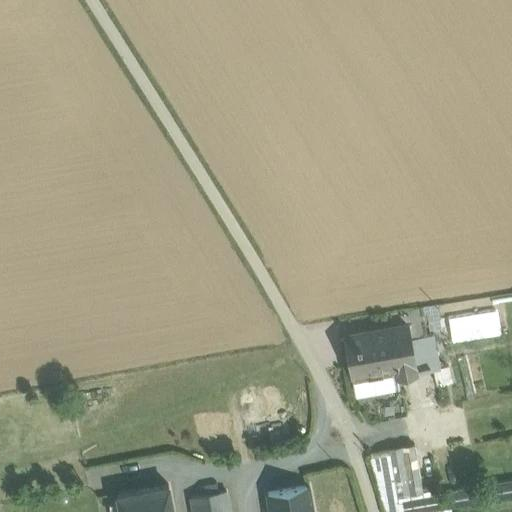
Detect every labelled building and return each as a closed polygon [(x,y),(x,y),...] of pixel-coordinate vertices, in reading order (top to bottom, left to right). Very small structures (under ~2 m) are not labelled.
[(437,304),(422,307),(424,323),(440,321),(437,304)] [(407,323),(410,339),(427,336),(424,323),(422,307),(386,315),(389,327),(407,323)] [(389,327),(344,336),(356,393),(398,384),(396,376),(416,373),(410,339),(407,323),(389,327)] [(427,336),(410,339),(416,373),(436,369),(439,368),(433,335),(427,336)] [(439,368),(436,369),(440,385),(451,382),(448,367),(439,368)] [(389,450),(397,498),(423,493),(422,486),(425,485),(418,444),(389,450)] [(173,511),(168,484),(116,494),(119,511),(173,511)] [(312,511),(308,484),(264,492),(267,511),(312,511)] [(230,511),(225,490),(192,496),(194,511),(230,511)]
